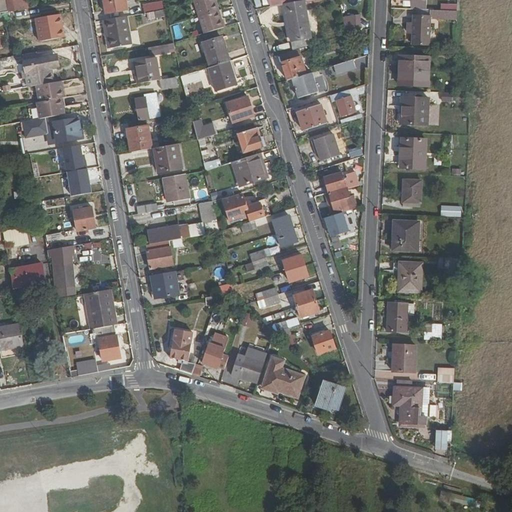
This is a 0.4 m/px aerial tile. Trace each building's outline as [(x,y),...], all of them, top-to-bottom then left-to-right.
[(0,0),(0,11),(29,7),(27,0),(0,0)] [(126,0),(104,0),(106,14),(128,10),(126,0)] [(196,0),(206,33),(228,26),(226,17),(225,17),(222,18),(220,9),(217,0),(196,0)] [(411,0),(411,10),(426,11),(426,1),(421,1),(420,0),(411,0)] [(305,3),(284,6),(290,42),(310,39),(305,3)] [(326,35),(322,7),(312,9),(314,21),(316,36),(326,35)] [(167,9),(155,11),(156,17),(168,15),(167,9)] [(430,20),(456,21),(457,12),(442,11),(429,11),(429,18),(413,17),(412,24),(408,24),(407,33),(412,34),(411,45),(428,46),(430,20)] [(132,44),(128,15),(107,19),(111,48),(132,44)] [(344,28),(360,27),(360,16),(344,16),(344,28)] [(108,48),(111,48),(107,19),(103,19),(108,48)] [(38,28),(29,30),(32,46),(41,44),(38,28)] [(226,62),(210,67),(218,91),(237,84),(230,60),(244,56),(237,37),(220,43),(226,62)] [(170,44),(159,45),(161,54),(171,53),(170,44)] [(23,53),(25,60),(39,58),(37,51),(23,53)] [(44,100),(47,117),(72,112),(68,96),(71,95),(68,79),(54,81),(51,68),(56,67),(54,55),(25,60),(26,70),(23,71),(24,77),(27,77),(29,86),(45,83),(47,99),(44,100)] [(430,57),(401,56),(399,85),(429,87),(430,57)] [(140,61),(144,83),(161,80),(163,89),(179,86),(177,77),(163,79),(159,57),(140,61)] [(282,64),(287,81),(291,79),(297,98),(316,93),(311,73),(307,74),(302,57),(282,64)] [(356,67),(367,68),(367,58),(356,57),(356,67)] [(335,76),(355,68),(351,59),(332,66),(335,76)] [(135,61),(121,62),(122,71),(136,70),(135,61)] [(202,83),(203,88),(210,87),(207,71),(185,76),(187,87),(202,83)] [(333,95),(336,105),(350,100),(347,90),(333,95)] [(441,101),(452,101),(453,94),(442,93),(441,101)] [(158,116),(157,111),(149,112),(147,103),(155,101),(154,94),(146,95),(146,97),(137,99),(140,119),(158,116)] [(248,97),(228,104),(234,122),(255,115),(248,97)] [(429,98),(402,97),(401,124),(428,125),(429,98)] [(336,105),(341,121),(356,116),(350,100),(336,105)] [(157,111),(155,101),(147,103),(149,112),(157,111)] [(319,105),(295,112),(301,130),(325,123),(319,105)] [(47,117),(25,121),(27,134),(49,130),(47,117)] [(79,117),(57,122),(60,141),(82,137),(79,117)] [(198,141),(206,170),(213,168),(206,138),(218,134),(214,123),(203,127),(201,119),(193,121),(198,140),(198,141)] [(128,129),(132,152),(154,148),(149,125),(128,129)] [(257,125),(238,132),(244,152),(266,145),(262,132),(259,133),(257,125)] [(340,156),(333,134),(312,141),(314,149),(317,148),(319,154),(321,162),(340,156)] [(426,141),(402,140),(401,168),(424,168),(426,141)] [(83,144),(57,148),(59,162),(69,160),(73,181),(89,179),(83,144)] [(178,144),(158,148),(160,163),(158,163),(161,173),(182,169),(178,144)] [(260,152),(234,161),(242,185),(266,177),(261,161),(263,161),(260,152)] [(344,210),(344,212),(350,210),(346,198),(350,196),(349,189),(358,186),(354,172),(343,176),(342,172),(324,178),(335,213),(344,210)] [(183,174),(165,178),(170,202),(188,199),(183,174)] [(404,181),(403,204),(421,205),(422,182),(404,181)] [(66,186),(59,187),(60,194),(62,193),(62,195),(68,194),(66,186)] [(56,207),(69,204),(68,198),(55,201),(56,207)] [(235,227),(241,225),(243,233),(258,228),(255,220),(253,221),(249,207),(246,198),(227,204),(235,227)] [(218,225),(213,201),(200,203),(205,227),(218,225)] [(138,206),(140,214),(160,210),(159,202),(138,206)] [(253,206),(249,207),(253,221),(255,220),(257,220),(253,206)] [(440,206),(440,216),(460,217),(461,206),(440,206)] [(92,207),(74,210),(77,230),(96,227),(92,207)] [(302,239),(294,214),(278,219),(286,245),(302,239)] [(335,215),(325,218),(331,236),(340,233),(335,215)] [(394,250),(417,252),(419,222),(399,222),(399,233),(395,233),(394,250)] [(149,234),(151,243),(160,242),(173,240),(175,247),(185,246),(183,238),(201,235),(199,225),(149,234)] [(219,232),(220,232),(218,225),(205,227),(204,228),(205,234),(219,232)] [(7,247),(31,246),(30,229),(6,230),(7,247)] [(270,229),(261,232),(262,239),(272,236),(270,229)] [(160,242),(151,243),(147,244),(149,251),(162,248),(160,242)] [(74,245),(48,249),(50,257),(57,256),(58,264),(63,263),(64,265),(53,267),(58,295),(78,292),(75,275),(79,274),(78,265),(73,266),(71,254),(75,253),(74,245)] [(162,248),(149,251),(152,270),(175,266),(171,247),(162,248)] [(250,255),(253,262),(255,270),(269,265),(265,250),(250,255)] [(283,260),(287,270),(291,282),(309,276),(301,254),(283,260)] [(391,279),(391,291),(420,293),(422,264),(399,262),(399,271),(398,279),(391,279)] [(43,264),(11,270),(15,287),(46,282),(43,264)] [(186,270),(176,272),(177,279),(187,278),(186,270)] [(176,271),(152,275),(156,298),(180,295),(177,279),(176,272),(176,271)] [(222,295),(235,292),(234,288),(233,286),(221,289),(222,295)] [(276,287),(262,291),(266,306),(281,301),(276,287)] [(111,289),(86,293),(92,329),(115,325),(118,324),(116,313),(111,314),(109,301),(113,300),(111,289)] [(295,296),(298,306),(302,316),(320,311),(313,290),(295,296)] [(258,295),(249,295),(250,305),(259,304),(258,295)] [(387,332),(405,333),(406,314),(407,303),(392,302),(391,311),(388,310),(387,332)] [(247,316),(244,326),(251,328),(255,318),(247,316)] [(272,324),(275,332),(276,333),(282,339),(292,336),(286,320),(272,324)] [(25,344),(21,323),(1,326),(5,348),(25,344)] [(423,323),(423,340),(441,340),(441,324),(423,323)] [(94,340),(100,340),(104,360),(121,357),(117,336),(115,325),(92,329),(94,340)] [(194,333),(177,327),(168,354),(176,357),(185,360),(194,333)] [(332,330),(315,336),(320,352),(337,347),(332,330)] [(230,337),(216,332),(212,343),(211,344),(206,358),(220,363),(230,337)] [(393,346),(392,374),(414,375),(415,347),(393,346)] [(240,376),(259,382),(266,361),(246,355),(240,376)] [(291,362),(279,359),(269,389),(284,393),(285,390),(299,394),(305,375),(288,370),(291,362)] [(77,363),(79,375),(101,371),(100,367),(100,365),(88,367),(87,362),(77,363)] [(121,363),(100,367),(101,371),(122,367),(121,363)] [(195,367),(184,363),(183,363),(180,370),(192,374),(195,375),(202,377),(204,371),(201,369),(203,365),(196,363),(195,367)] [(436,382),(453,383),(453,368),(437,368),(436,382)] [(346,387),(326,380),(318,404),(332,409),(333,406),(340,409),(346,387)] [(397,380),(396,390),(411,391),(412,381),(397,380)] [(461,391),(461,383),(453,383),(452,390),(461,391)] [(418,427),(420,391),(411,391),(396,390),(395,390),(394,405),(401,405),(401,426),(418,427)] [(434,430),(433,450),(446,450),(447,431),(434,430)]
